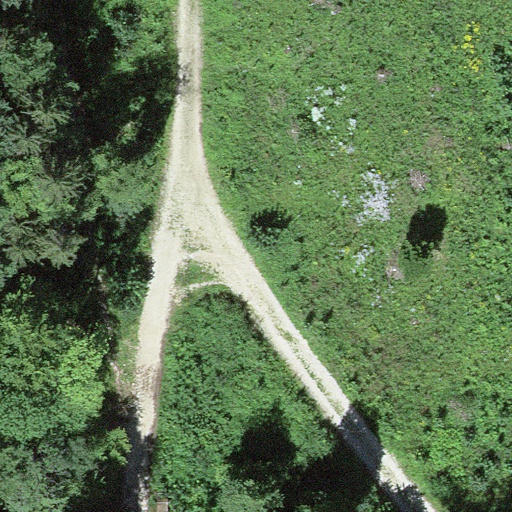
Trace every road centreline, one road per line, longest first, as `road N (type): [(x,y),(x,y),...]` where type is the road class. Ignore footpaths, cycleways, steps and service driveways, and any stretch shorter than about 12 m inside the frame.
road 1 (track): [(179,144),(386,473),(428,511)]
road 2 (track): [(152,511),(179,144)]
